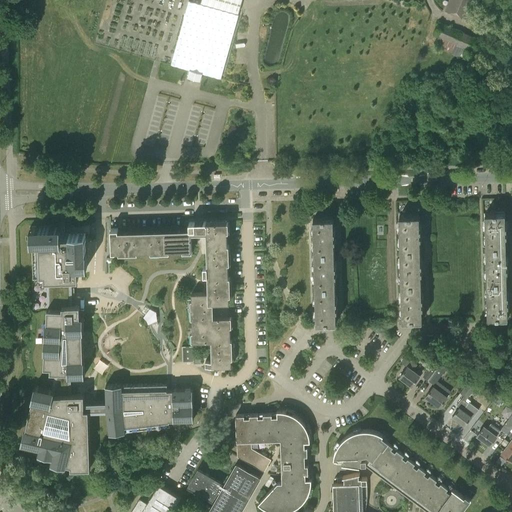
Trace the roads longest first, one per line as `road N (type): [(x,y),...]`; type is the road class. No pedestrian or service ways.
road 1 (residential): [(0,194),(511,177)]
road 2 (residential): [(372,384),(511,490)]
road 3 (residential): [(475,332),(407,336),(372,384)]
road 4 (track): [(66,0),(89,46),(153,85)]
